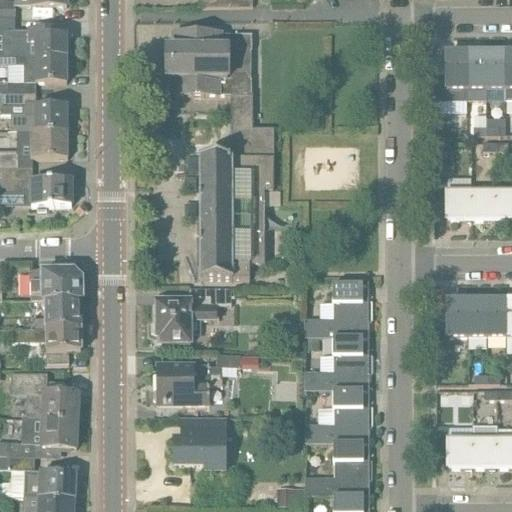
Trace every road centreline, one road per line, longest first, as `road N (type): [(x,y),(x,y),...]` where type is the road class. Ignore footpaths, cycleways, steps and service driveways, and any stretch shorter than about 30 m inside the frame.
road 1 (residential): [(402,261),(398,39),(405,24),(428,18),(511,17)]
road 2 (tertiary): [(114,511),(114,249)]
road 3 (residential): [(405,511),(402,261)]
road 4 (tertiary): [(114,249),(111,0)]
